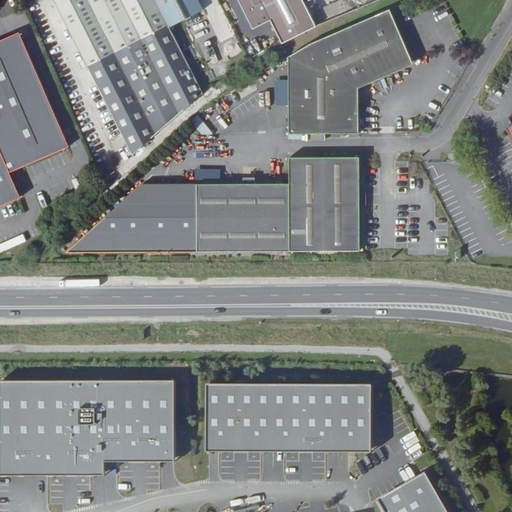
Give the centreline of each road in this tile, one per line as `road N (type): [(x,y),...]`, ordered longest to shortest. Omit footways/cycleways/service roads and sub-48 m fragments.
road 1 (primary): [(0,314),(334,311),(511,327)]
road 2 (primary): [(511,306),(413,295),(0,298)]
road 3 (unclassified): [(388,148),(425,148),(448,138),(511,24)]
